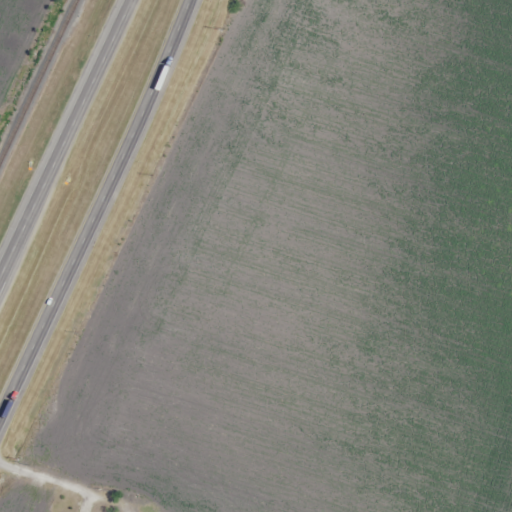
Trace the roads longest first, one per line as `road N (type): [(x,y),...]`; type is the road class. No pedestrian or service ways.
road 1 (primary): [(0,424),(192,0)]
road 2 (primary): [(131,0),(0,282)]
